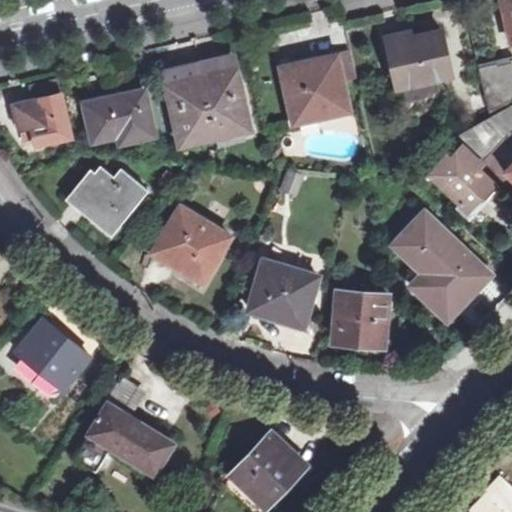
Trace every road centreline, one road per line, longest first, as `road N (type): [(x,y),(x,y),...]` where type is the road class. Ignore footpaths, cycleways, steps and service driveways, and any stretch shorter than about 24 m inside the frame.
road 1 (residential): [(465,398),(388,402),(242,372),(116,308),(21,225),(0,192)]
road 2 (residential): [(0,38),(168,0)]
road 3 (residential): [(372,511),(465,398)]
